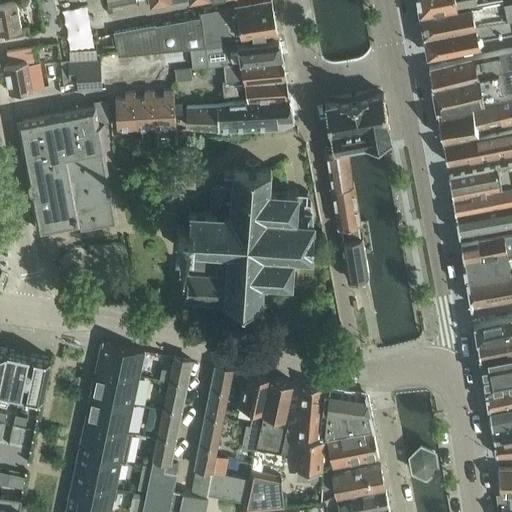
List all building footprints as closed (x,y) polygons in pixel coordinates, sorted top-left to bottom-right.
[(200,17),(204,46),(234,43),(234,40),(278,33),(271,0),(258,0),(235,5),(201,11),(201,16),(200,17)] [(417,0),(419,11),(474,0),(417,0)] [(511,0),(493,0),(419,15),(427,54),(480,44),(479,39),(511,31),(511,44),(496,51),(495,51),(472,57),(428,67),(432,84),(431,84),(436,109),(484,100),(483,97),(500,94),(511,91),(511,0)] [(0,32),(3,32),(4,38),(29,33),(27,27),(22,28),(17,1),(0,4),(0,32)] [(114,33),(117,49),(118,55),(190,48),(204,46),(200,17),(114,33)] [(192,67),(223,64),(283,58),(279,37),(237,43),(234,43),(204,46),(190,48),(192,67)] [(70,60),(61,60),(64,82),(66,82),(69,77),(77,77),(78,89),(102,87),(100,59),(96,59),(95,49),(69,51),(70,60)] [(223,64),(225,83),(286,76),(283,58),(223,64)] [(33,88),(44,86),(39,62),(29,63),(27,63),(27,61),(9,64),(5,64),(10,92),(33,88)] [(175,69),(176,80),(192,78),(191,68),(175,69)] [(61,70),(49,71),(50,83),(51,83),(63,81),(61,70)] [(222,84),(223,94),(225,95),(239,94),(239,88),(247,88),(248,101),(289,95),(287,85),(288,85),(286,76),(225,83),(222,84)] [(382,86),(323,98),(333,148),(348,145),(364,142),(381,138),(391,137),(382,86)] [(155,95),(157,126),(176,124),(174,89),(163,90),(164,95),(155,95)] [(136,96),(138,127),(157,126),(155,95),(155,90),(144,91),(145,96),(136,96)] [(138,127),(136,96),(136,91),(125,92),(125,97),(115,97),(117,128),(138,127)] [(291,119),(293,119),(289,95),(248,101),(186,105),(185,125),(218,128),(283,125),(291,121),(291,119)] [(511,98),(437,113),(443,139),(490,130),(488,123),(500,120),(501,125),(511,122),(511,98)] [(32,195),(39,231),(78,223),(79,229),(117,222),(103,147),(108,146),(104,122),(98,123),(95,105),(22,119),(23,127),(19,127),(28,172),(32,176),(29,179),(31,187),(35,190),(32,195)] [(511,130),(443,144),(447,162),(511,149),(511,130)] [(359,223),(360,223),(354,183),(353,183),(348,145),(333,148),(326,149),(332,187),(338,227),(339,226),(342,240),(341,241),(347,278),(369,274),(362,237),(359,223)] [(267,169),(260,168),(260,162),(245,162),(245,167),(235,167),(233,165),(231,166),(232,168),(232,170),(224,170),(224,176),(232,177),(232,187),(211,185),(210,211),(191,210),(189,208),(187,210),(189,212),(189,220),(181,220),(178,216),(175,218),(178,222),(177,233),(174,237),(177,241),(177,245),(184,245),(186,247),(188,247),(188,263),(179,262),(179,273),(187,273),(186,296),(221,298),(224,300),(226,298),(239,299),(238,307),(246,307),(246,300),(258,301),(262,303),(263,301),(261,298),(262,279),(288,281),(287,283),(290,283),(291,260),(298,261),(300,263),(306,263),(308,261),(308,257),(310,257),(312,221),(311,221),(311,213),(309,202),(305,201),(305,191),(297,191),(297,188),(294,188),(294,190),(268,188),(269,170),(271,168),(269,166),(267,169)] [(454,205),(455,213),(511,202),(511,163),(449,176),(454,205)] [(511,202),(455,213),(460,241),(511,231),(511,202)] [(511,231),(460,241),(463,259),(511,249),(511,231)] [(511,249),(463,259),(467,279),(511,271),(511,249)] [(511,271),(467,279),(471,305),(511,297),(511,271)] [(477,340),(511,333),(511,315),(474,323),(477,340)] [(511,333),(477,340),(480,356),(511,350),(511,333)] [(102,352),(99,367),(138,375),(144,349),(105,341),(102,352)] [(6,349),(0,379),(0,388),(19,392),(27,354),(6,349)] [(511,350),(480,356),(486,391),(511,385),(511,350)] [(27,354),(19,392),(41,397),(49,358),(27,354)] [(163,407),(154,455),(151,466),(150,474),(149,477),(144,499),(141,511),(147,511),(148,508),(167,511),(178,511),(182,492),(173,490),(178,463),(169,461),(190,359),(174,355),(170,372),(167,389),(163,407)] [(161,365),(158,378),(167,379),(169,367),(161,365)] [(197,469),(192,493),(207,496),(207,494),(243,501),(248,478),(226,474),(230,457),(216,454),(233,368),(216,365),(195,469),(197,469)] [(99,367),(93,394),(132,402),(138,375),(99,367)] [(256,449),(257,448),(272,377),(248,372),(245,388),(242,387),(237,408),(253,411),(250,425),(246,424),(241,447),(255,450),(256,450),(256,449)] [(272,377),(257,448),(287,453),(289,442),(288,442),(285,432),(288,418),(285,417),(292,381),(272,377)] [(322,470),(324,439),(317,441),(318,432),(321,390),(322,386),(303,385),(296,468),(322,470)] [(511,385),(486,391),(489,409),(511,404),(511,385)] [(321,390),(318,432),(325,433),(332,466),(377,456),(364,393),(328,388),(328,390),(321,390)] [(93,394),(87,422),(126,431),(132,402),(93,394)] [(511,404),(489,409),(492,426),(511,422),(511,404)] [(150,407),(149,413),(152,417),(160,419),(162,409),(150,407)] [(15,413),(14,421),(26,424),(27,416),(16,413),(15,413)] [(87,422),(81,450),(120,459),(126,431),(87,422)] [(511,422),(492,426),(494,441),(511,437),(511,422)] [(511,437),(494,441),(496,456),(511,455),(511,437)] [(413,469),(427,475),(438,465),(435,451),(422,446),(411,455),(413,469)] [(81,450),(75,479),(114,487),(120,459),(81,450)] [(143,464),(141,475),(149,477),(150,474),(151,466),(143,464)] [(331,475),(335,493),(336,495),(384,485),(378,465),(331,475)] [(3,468),(0,480),(0,481),(8,483),(12,470),(3,468)] [(250,468),(248,478),(243,501),(241,511),(284,507),(281,475),(262,470),(251,468),(250,468)] [(500,493),(511,493),(511,468),(498,468),(500,493)] [(75,479),(69,507),(94,511),(108,511),(114,487),(75,479)] [(337,507),(338,511),(356,511),(388,506),(385,490),(350,497),(352,504),(337,507)] [(205,511),(208,497),(207,496),(192,493),(182,492),(178,511),(205,511)] [(511,511),(511,493),(500,493),(502,511),(511,511)] [(0,511),(19,511),(20,507),(21,498),(0,495),(0,511)] [(133,497),(129,511),(141,511),(144,499),(133,497)]
